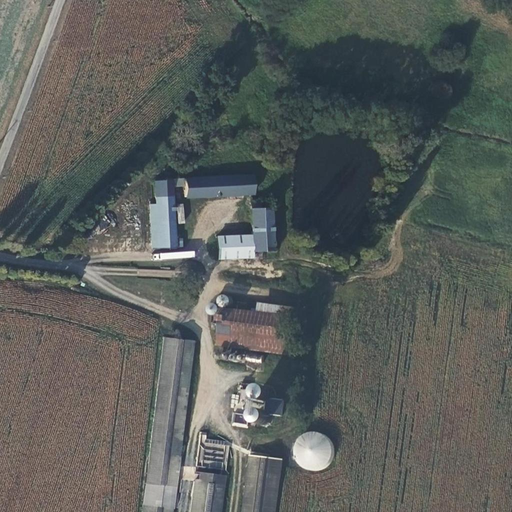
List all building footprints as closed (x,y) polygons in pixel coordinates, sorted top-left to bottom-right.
[(175,137),(167,129),(154,144),(161,151),(175,137)] [(250,178),(199,180),(182,181),(182,188),(183,201),(249,198),(250,178)] [(182,181),(168,182),(169,190),(182,188),(182,181)] [(146,208),(147,249),(160,251),(171,251),(171,248),(171,239),(169,190),(168,182),(151,183),(151,203),(151,208),(146,208)] [(250,240),(252,256),(273,255),(269,211),(261,211),(260,207),(255,207),(255,203),(248,203),(250,240)] [(179,238),(171,239),(171,248),(179,247),(179,238)] [(218,258),(236,257),(244,257),(252,256),(250,240),(217,242),(218,258)] [(231,301),(229,301),(227,302),(225,303),(224,305),(224,307),(225,309),(226,311),(228,312),(230,312),(232,312),(234,310),(235,308),(235,306),(235,304),(233,303),(231,301)] [(219,309),(217,309),(215,309),(213,311),(212,312),(212,315),(213,317),(214,318),(216,319),(218,320),(220,319),(222,318),(223,316),(223,314),(223,312),(221,310),(219,309)] [(262,309),(261,319),(225,313),(219,350),(291,361),(298,315),(262,309)] [(139,511),(168,511),(195,346),(166,342),(139,511)] [(231,425),(247,427),(248,421),(257,422),(260,401),(257,400),(259,384),(246,382),(241,413),(233,412),(231,425)] [(271,393),(268,393),(266,394),(263,395),(262,398),(261,401),(261,403),(263,406),(265,408),(268,409),(271,409),(273,407),(276,405),(277,403),(277,400),(276,397),(274,395),(271,393)] [(269,416),(266,415),(263,416),(261,418),(259,421),(259,424),(259,427),(261,429),(264,431),(267,431),(270,431),(273,429),(274,426),(275,423),(274,420),(272,417),(269,416)] [(207,432),(199,431),(196,470),(225,472),(228,441),(206,439),(207,432)] [(331,436),(297,433),(294,467),(328,470),(331,436)] [(244,511),(275,511),(283,469),(253,463),(244,511)] [(192,487),(187,511),(217,511),(221,491),(192,487)]
